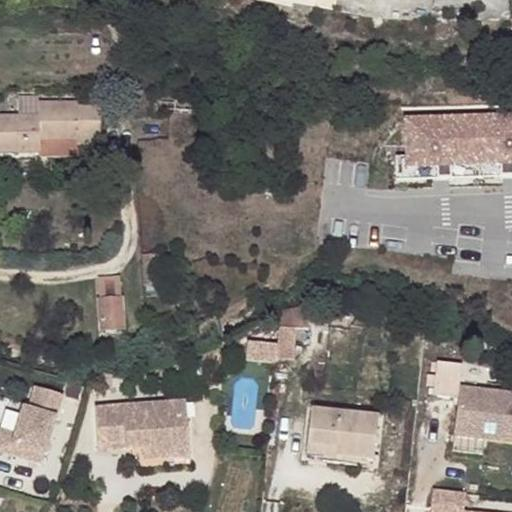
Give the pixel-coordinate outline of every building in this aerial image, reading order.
[(174,32),(148,32),(147,49),(174,49),(174,32)] [(197,97),(155,95),(154,111),(196,114),(197,97)] [(102,104),(41,105),(41,119),(0,118),(0,153),(41,154),(41,159),(80,158),(80,146),(103,146),(102,104)] [(511,120),(403,127),(407,186),(459,183),(458,171),(494,170),(494,182),(511,180),(511,120)] [(159,257),(143,257),(145,288),(161,287),(159,257)] [(100,282),(102,303),(122,303),(121,281),(100,282)] [(124,332),(122,303),(102,303),(103,334),(124,332)] [(310,309),(282,314),(280,352),(295,354),(298,332),(310,331),(310,309)] [(280,354),(250,352),(249,369),(278,372),(280,354)] [(433,361),(428,394),(460,399),(465,366),(433,361)] [(511,443),(511,394),(464,389),(459,438),(511,443)] [(59,398),(30,391),(24,412),(14,410),(8,433),(3,452),(42,463),(59,398)] [(188,405),(97,412),(100,453),(139,451),(140,471),(192,467),(188,405)] [(346,458),(345,466),(374,469),(380,426),(312,418),(308,453),(346,458)] [(8,433),(0,431),(0,451),(3,452),(8,433)] [(346,458),(308,453),(305,469),(344,473),(345,466),(346,458)] [(466,511),(469,495),(436,491),(434,511),(466,511)]
